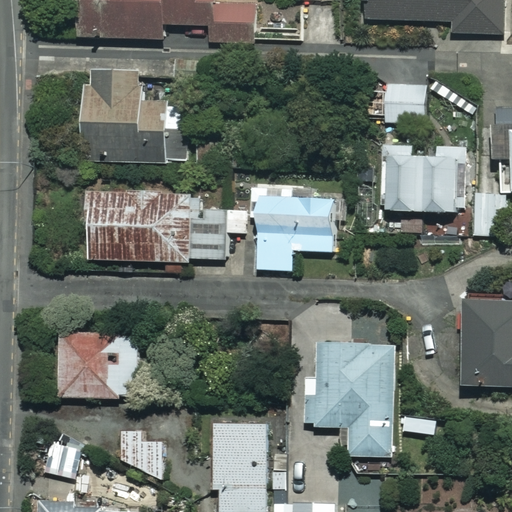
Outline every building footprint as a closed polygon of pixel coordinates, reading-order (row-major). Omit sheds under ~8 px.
[(227,0),(87,0),(87,41),(168,43),(169,29),(214,30),(214,46),(259,47),(260,8),(227,7),(227,0)] [(371,0),(372,27),(456,27),(455,39),(507,39),(506,0),(371,0)] [(338,44),(338,15),(331,15),(331,7),(304,8),(304,44),(338,44)] [(145,79),(87,78),(86,166),(171,167),(171,107),(144,107),(145,79)] [(430,88),(390,88),(390,126),(431,125),(430,88)] [(511,136),(500,137),(501,166),(511,165),(511,136)] [(240,144),(198,145),(199,170),(240,169),(240,144)] [(418,148),(386,147),(386,166),(390,166),(390,217),(462,217),(462,167),(471,167),(471,150),(441,150),(441,162),(418,162),(418,148)] [(94,196),(93,268),(195,269),(195,263),(230,263),(230,236),(250,236),(251,213),(224,213),(224,197),(94,196)] [(510,198),(481,198),(481,238),(511,237),(510,198)] [(338,204),(265,204),(265,276),(304,276),(304,259),(338,259),(338,204)] [(511,306),(471,306),(470,394),(511,394),(511,306)] [(155,340),(65,337),(63,401),(153,404),(155,340)] [(307,382),(307,428),(319,428),(319,433),(346,434),(345,449),(354,449),(354,458),(400,458),(400,349),(323,349),(323,382),(307,382)] [(271,511),(272,427),(218,427),(218,495),(225,495),(224,511),(271,511)] [(144,434),(124,434),(126,486),(168,485),(167,445),(144,445),(144,434)]
